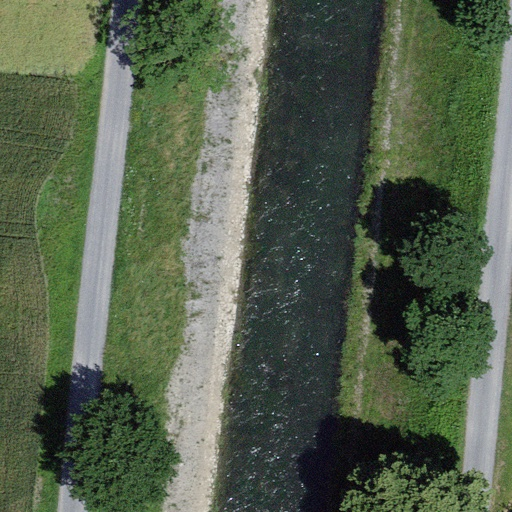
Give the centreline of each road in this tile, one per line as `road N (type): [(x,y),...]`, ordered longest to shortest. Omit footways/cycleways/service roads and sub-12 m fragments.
road 1 (track): [(131,0),(75,511)]
road 2 (track): [(478,511),(511,201)]
